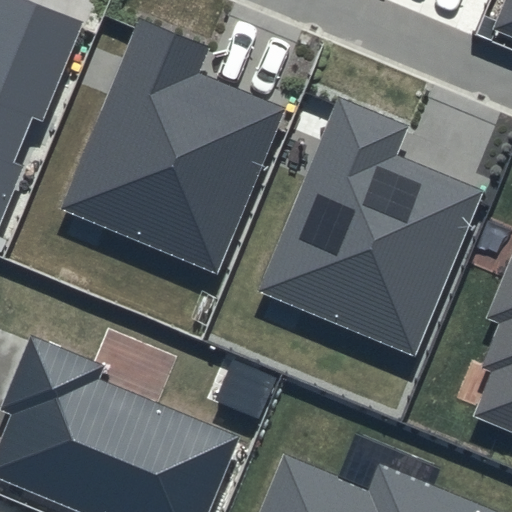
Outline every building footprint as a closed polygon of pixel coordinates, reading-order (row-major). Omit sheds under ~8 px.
[(0,0),(0,218),(22,165),(15,162),(33,118),(42,121),(83,22),(27,0),(0,0)] [(511,0),(504,0),(492,28),(511,35),(511,0)] [(211,49),(142,21),(63,210),(218,274),(288,108),(201,72),(211,49)] [(407,125),(338,97),(259,292),(417,356),(485,190),(396,153),(407,125)] [(511,256),(486,318),(500,324),(482,367),(491,370),(472,418),(511,434),(511,256)] [(102,365),(30,335),(0,407),(0,409),(13,415),(0,446),(0,477),(83,511),(208,511),(240,437),(97,377),(102,365)] [(499,511),(379,462),(367,490),(284,456),(260,511),(499,511)]
